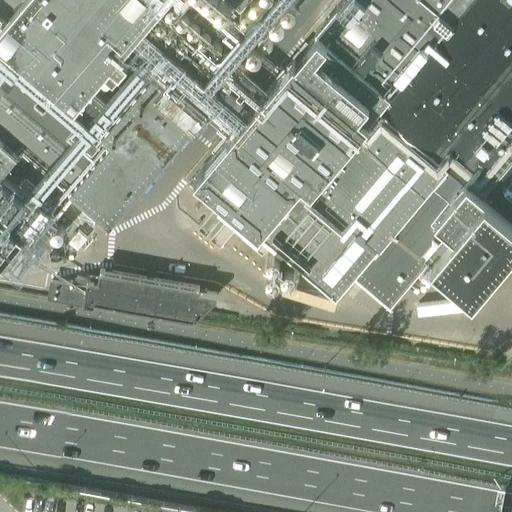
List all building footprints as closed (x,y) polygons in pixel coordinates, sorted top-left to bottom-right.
[(0,0),(0,175),(2,172),(8,177),(24,159),(26,160),(31,154),(109,221),(110,220),(108,218),(204,106),(206,107),(207,106),(203,103),(211,94),(166,54),(93,138),(0,55),(0,54),(9,44),(73,100),(110,57),(119,64),(127,55),(118,47),(144,18),(226,88),(243,69),(296,7),(296,0),(0,0)] [(511,0),(340,0),(194,174),(188,181),(214,203),(218,197),(281,250),(283,248),(336,293),(354,272),(390,303),(429,256),(473,293),(511,246),(511,0)] [(0,219),(0,251),(12,261),(54,209),(27,187),(0,219)] [(206,234),(221,216),(213,209),(197,228),(206,234)] [(219,246),(241,220),(232,211),(209,238),(219,246)] [(270,243),(248,225),(240,235),(261,253),(270,243)] [(193,317),(215,296),(216,292),(198,289),(199,286),(99,268),(97,279),(76,275),(74,284),(51,280),(48,296),(93,304),(94,300),(193,317)]
